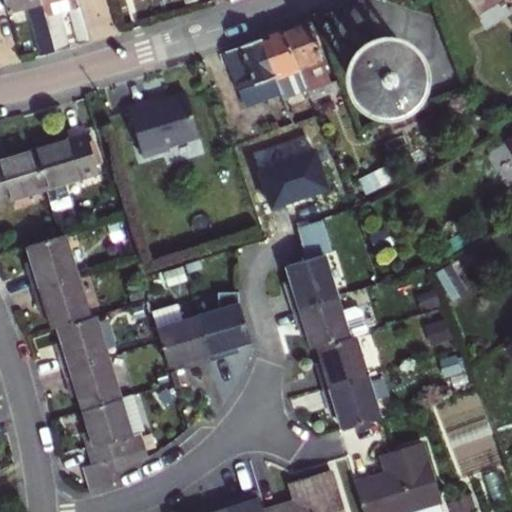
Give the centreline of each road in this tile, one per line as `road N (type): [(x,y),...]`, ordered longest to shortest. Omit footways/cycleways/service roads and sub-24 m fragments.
road 1 (tertiary): [(112,61),(297,0)]
road 2 (residential): [(0,328),(29,419),(43,511)]
road 3 (residential): [(103,511),(173,482),(247,414)]
road 4 (residential): [(247,414),(267,374),(248,262)]
